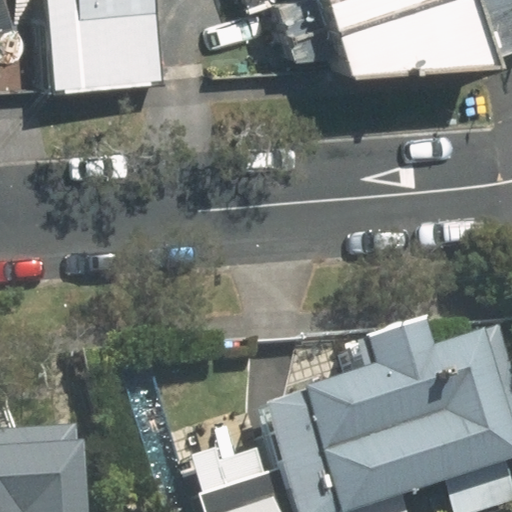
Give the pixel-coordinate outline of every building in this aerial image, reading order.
[(34,0),(40,83),(155,76),(150,0),(34,0)] [(489,50),(471,0),(321,0),(344,62),(489,50)] [(511,0),(471,0),(489,50),(511,42),(511,0)] [(436,477),(447,511),(468,511),(511,497),(511,489),(501,455),(511,451),(511,447),(473,329),(424,346),(414,317),(352,338),(362,366),(285,391),(286,393),(253,404),(275,469),(190,497),(194,511),(398,511),(392,491),(436,477)] [(74,511),(70,439),(0,443),(0,511),(74,511)]
